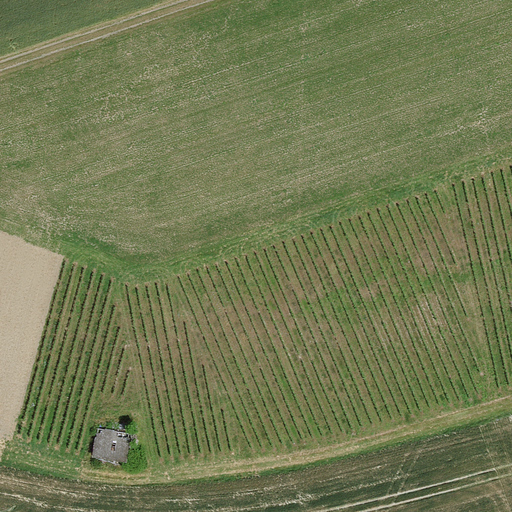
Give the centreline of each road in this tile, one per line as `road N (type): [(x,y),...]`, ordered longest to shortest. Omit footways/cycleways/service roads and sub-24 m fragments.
road 1 (track): [(511,397),(224,466),(111,466)]
road 2 (track): [(0,68),(201,0)]
